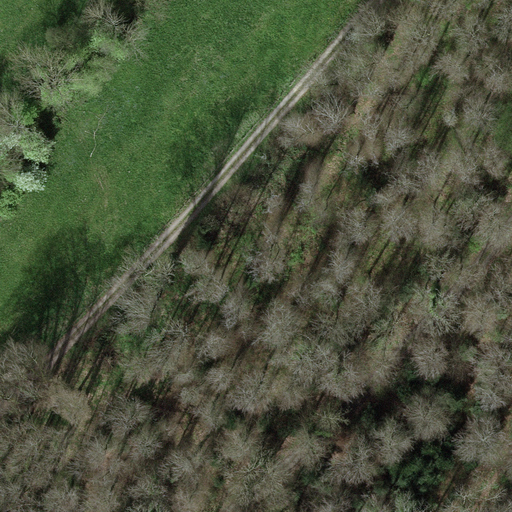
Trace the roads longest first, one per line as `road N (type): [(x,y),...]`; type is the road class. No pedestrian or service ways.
road 1 (track): [(0,404),(200,203),(376,0)]
road 2 (track): [(236,511),(330,432),(511,214)]
